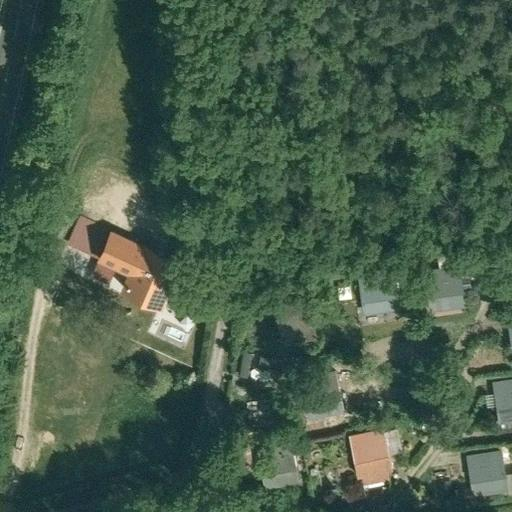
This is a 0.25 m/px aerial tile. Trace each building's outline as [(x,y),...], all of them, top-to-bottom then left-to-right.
[(120,217),(117,223),(84,210),(72,239),(105,253),(103,257),(101,262),(132,275),(129,282),(172,300),(180,281),(181,281),(195,249),(120,217)] [(333,244),(334,260),(359,259),(359,243),(333,244)] [(426,258),(432,297),(469,291),(463,252),(426,258)] [(363,267),(367,299),(403,294),(398,262),(363,267)] [(276,294),(284,336),(320,329),(312,287),(276,294)] [(285,358),(286,344),(250,341),(249,361),(271,362),(272,357),(285,358)] [(511,371),(489,376),(495,416),(511,412),(511,371)] [(314,411),(348,404),(341,372),(307,380),(314,411)] [(348,430),(356,472),(391,466),(383,423),(348,430)] [(264,480),(298,475),(292,443),(258,449),(264,480)] [(506,443),(472,447),(478,489),(511,484),(506,443)]
